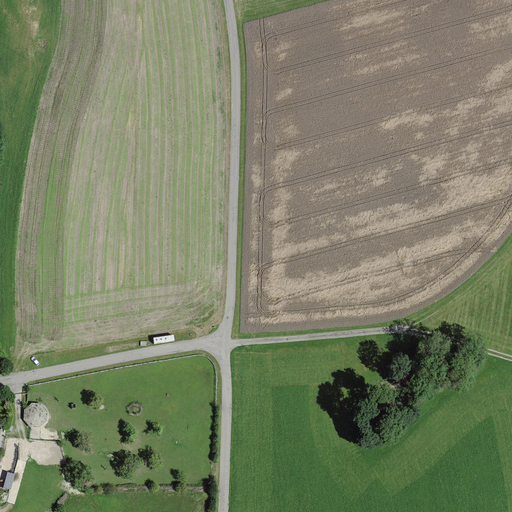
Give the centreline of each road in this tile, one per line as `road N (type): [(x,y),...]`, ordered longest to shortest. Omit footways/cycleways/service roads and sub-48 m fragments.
road 1 (unclassified): [(225,343),(235,200),(236,53),(228,0)]
road 2 (track): [(225,343),(425,329),(511,359)]
road 3 (unclassified): [(0,381),(225,343)]
road 4 (unclassified): [(226,511),(225,343)]
